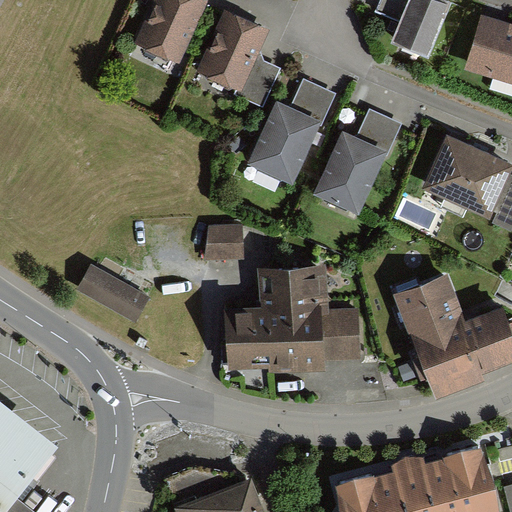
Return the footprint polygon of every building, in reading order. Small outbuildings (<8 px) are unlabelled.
[(153,0),(135,42),(181,63),(207,2),(201,0),(153,0)] [(392,42),(428,57),(451,3),(443,0),(382,0),(378,12),(401,21),(392,42)] [(195,69),(243,92),(261,52),(271,30),(224,8),(195,69)] [(511,25),(481,15),(464,69),(511,84),(511,25)] [(263,60),(261,52),(243,92),(240,97),(262,106),(281,68),(263,60)] [(248,164),(293,184),(320,126),(321,127),(336,94),(304,80),(291,108),(287,106),(277,101),(248,164)] [(343,130),(314,193),(360,214),(386,157),(402,123),(371,109),(358,137),(353,135),(343,130)] [(511,164),(480,149),(448,135),(424,189),(491,220),(494,212),(496,213),(511,178),(511,175),(511,172),(511,164)] [(511,178),(496,213),(491,223),(511,232),(511,178)] [(243,223),(210,223),(205,259),(244,258),(243,223)] [(92,263),(76,291),(135,324),(150,296),(132,286),(92,263)] [(227,309),(230,371),(268,369),(268,375),(328,373),(328,362),(362,360),(360,306),(331,307),(329,266),(259,268),(261,298),(261,308),(227,309)] [(392,295),(437,404),(488,384),(484,375),(511,363),(511,322),(508,325),(502,310),(468,324),(447,273),(392,295)] [(0,508),(3,511),(4,511),(58,446),(0,401),(0,508)] [(336,486),(342,511),(501,511),(484,446),(424,461),(423,456),(407,460),(391,465),(392,470),(336,486)] [(175,507),(176,511),(266,511),(254,479),(175,507)]
